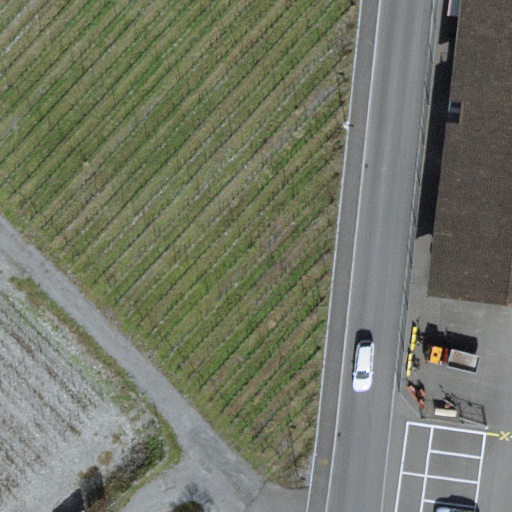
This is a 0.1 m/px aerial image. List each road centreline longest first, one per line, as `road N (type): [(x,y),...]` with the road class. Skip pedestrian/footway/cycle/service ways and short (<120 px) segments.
road 1 (residential): [(407,0),(351,511)]
road 2 (track): [(271,511),(0,245)]
